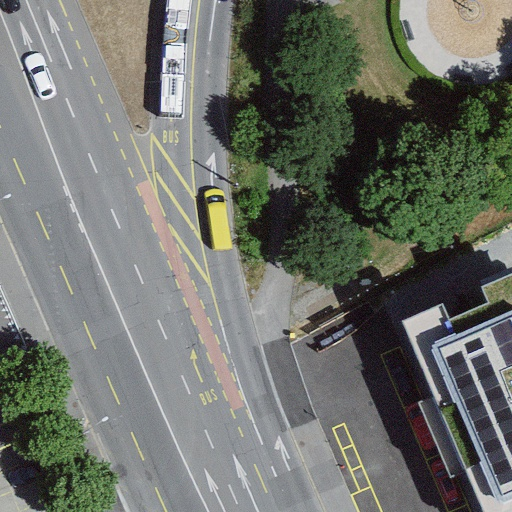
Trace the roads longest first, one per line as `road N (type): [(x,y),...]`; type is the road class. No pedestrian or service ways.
road 1 (secondary): [(285,511),(216,345),(196,236),(192,96),(200,0)]
road 2 (secondary): [(0,33),(215,511)]
